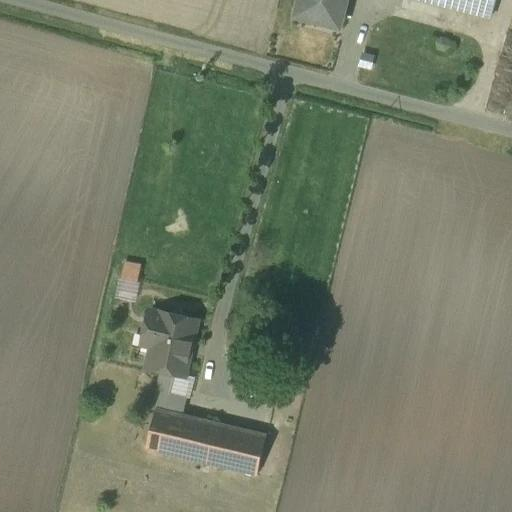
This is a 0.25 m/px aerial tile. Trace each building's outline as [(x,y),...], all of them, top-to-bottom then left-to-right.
[(301,0),(297,15),(298,15),(300,10),(313,13),(311,19),(339,26),(346,0),(301,0)] [(426,0),(491,17),(495,0),(426,0)] [(198,320),(161,311),(161,312),(151,310),(145,335),(155,337),(148,366),(161,369),(151,409),(156,410),(157,408),(167,411),(176,373),(186,375),(198,320)] [(276,337),(253,332),(249,359),(246,371),(268,376),(276,337)] [(167,411),(157,408),(156,410),(147,447),(258,474),(267,435),(167,411)]
